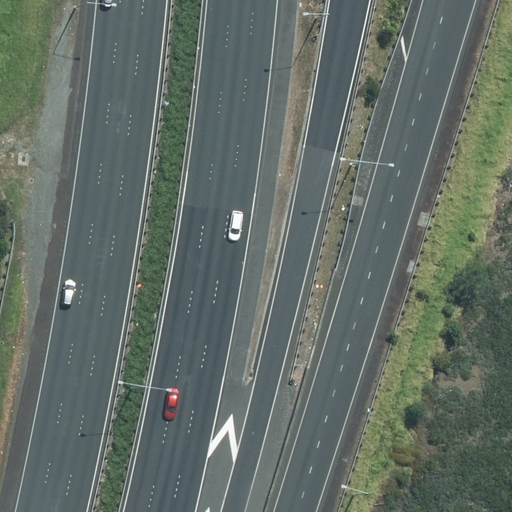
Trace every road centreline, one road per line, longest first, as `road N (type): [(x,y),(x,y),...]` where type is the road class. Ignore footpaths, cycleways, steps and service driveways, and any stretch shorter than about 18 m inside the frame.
road 1 (motorway): [(348,0),(328,117),(231,511)]
road 2 (motorway): [(229,0),(185,337),(147,511)]
road 3 (motorway): [(61,511),(108,293),(141,0)]
